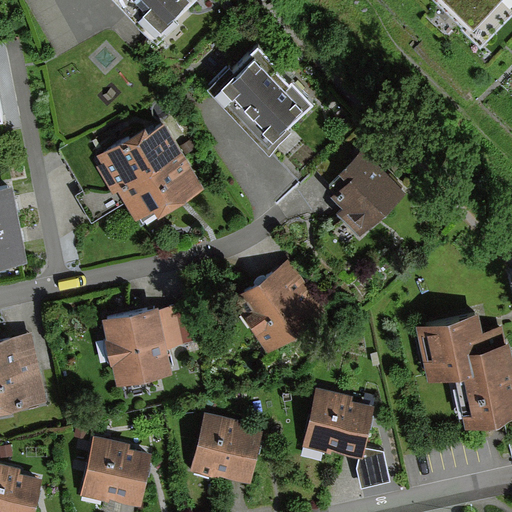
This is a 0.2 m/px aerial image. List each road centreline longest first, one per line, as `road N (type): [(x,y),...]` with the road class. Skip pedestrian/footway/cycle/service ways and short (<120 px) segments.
road 1 (residential): [(0,300),(196,260),(236,247),(275,220)]
road 2 (residential): [(359,511),(511,479)]
